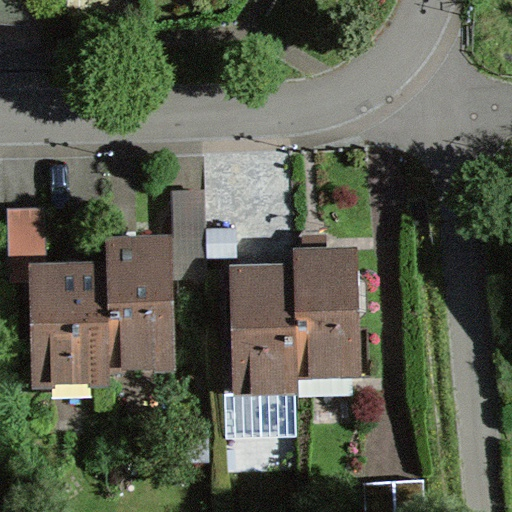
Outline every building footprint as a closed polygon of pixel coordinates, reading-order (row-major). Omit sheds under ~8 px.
[(205,203),(176,204),(178,267),(207,266),(205,203)] [(37,272),(46,272),(43,207),(6,208),(9,282),(38,281),(37,272)] [(170,365),(166,243),(107,245),(108,270),(111,367),(170,365)] [(354,286),(353,254),(295,255),(295,269),(298,399),(354,397),(354,322),(365,314),(365,298),(354,286)] [(298,399),(295,269),(237,270),(237,300),(229,300),(230,336),(239,336),(240,396),(226,396),(228,470),(302,470),(298,399)] [(111,367),(108,270),(46,272),(37,272),(38,281),(41,381),(111,378),(111,367)] [(422,511),(421,480),(364,484),(365,511),(422,511)]
